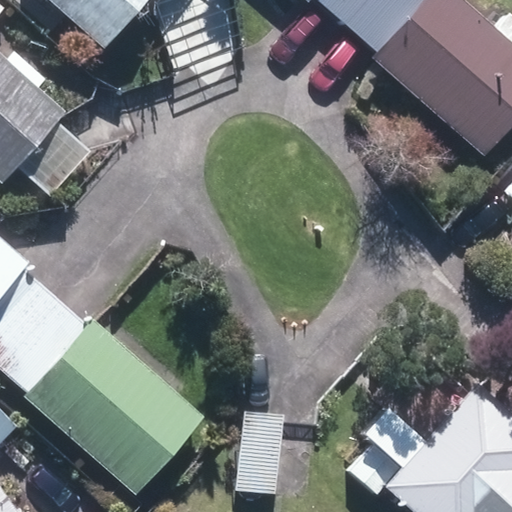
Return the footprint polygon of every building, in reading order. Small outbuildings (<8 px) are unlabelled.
[(51,0),(105,46),(146,0),(51,0)] [(320,0),(344,21),(362,0),(320,0)] [(362,0),(344,21),(377,49),(372,55),(486,153),(511,123),(511,10),(510,9),(495,26),(464,0),(362,0)] [(17,163),(50,192),(89,150),(56,119),(66,109),(0,51),(0,181),(0,182),(17,163)] [(0,361),(58,299),(24,267),(27,262),(0,237),(0,361)] [(86,324),(58,299),(0,361),(0,366),(26,391),(24,393),(134,492),(201,418),(91,318),(86,324)] [(511,511),(511,414),(476,383),(386,483),(418,511),(511,511)] [(235,489),(279,490),(282,412),(238,410),(235,489)] [(0,511),(22,511),(0,480),(0,511)]
